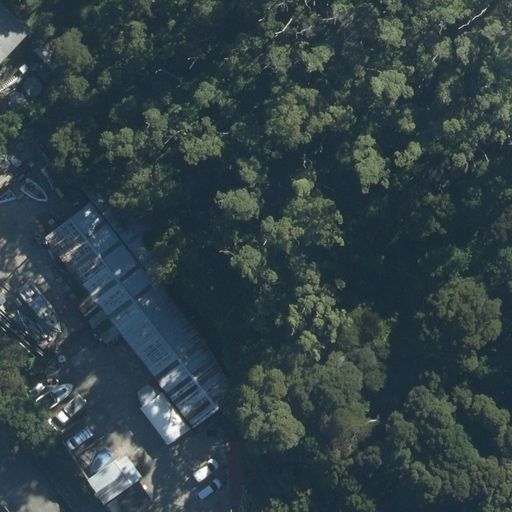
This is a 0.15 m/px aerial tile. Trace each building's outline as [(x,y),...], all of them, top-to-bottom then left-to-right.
[(0,0),(0,59),(27,31),(0,5),(0,0)] [(51,31),(31,46),(53,74),(73,58),(51,31)] [(206,345),(151,278),(172,260),(175,230),(115,158),(80,187),(91,199),(43,238),(68,269),(53,282),(104,344),(116,334),(193,427),(233,394),(206,345)] [(0,287),(0,328),(5,322),(7,324),(15,316),(11,313),(19,303),(0,287)] [(40,403),(46,410),(54,404),(48,398),(40,403)] [(241,422),(225,424),(229,462),(245,460),(241,422)] [(87,480),(96,492),(95,494),(102,504),(139,478),(122,454),(87,480)] [(249,511),(246,477),(230,479),(232,511),(249,511)] [(118,497),(111,503),(117,510),(124,504),(118,497)]
